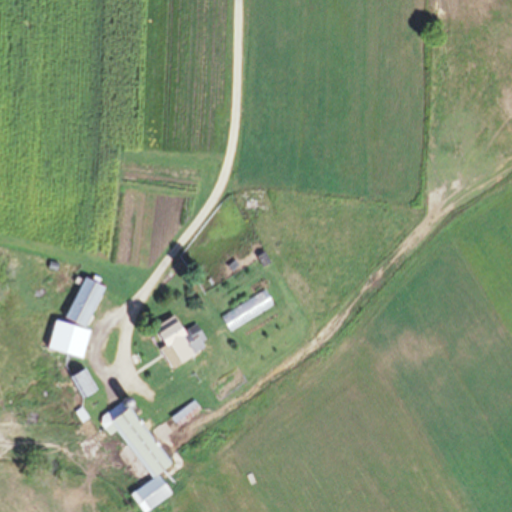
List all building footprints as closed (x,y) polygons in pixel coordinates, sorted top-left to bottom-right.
[(61,319),(82,328),(100,286),(79,277),(61,319)] [(206,346),(196,327),(183,334),(175,319),(150,333),(168,367),(206,346)] [(94,338),(94,343),(101,343),(101,348),(110,348),(110,338),(94,338)] [(94,391),(84,366),(67,373),(77,397),(94,391)] [(142,511),(169,495),(155,474),(169,465),(128,403),(99,422),(107,435),(116,430),(149,480),(128,494),(139,511),(142,511)]
